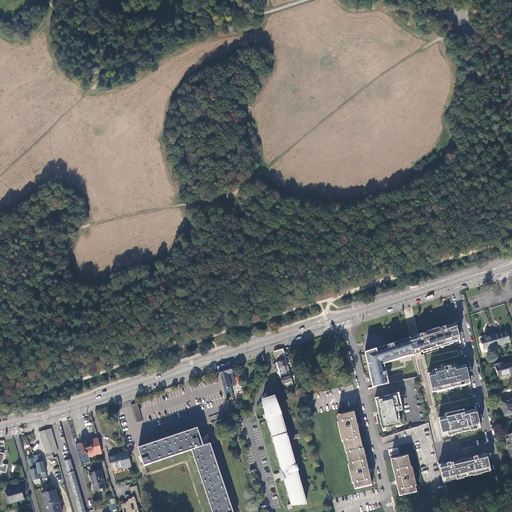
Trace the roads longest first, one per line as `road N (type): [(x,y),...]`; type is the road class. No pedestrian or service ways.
road 1 (primary): [(345,315),(61,410)]
road 2 (residential): [(501,484),(453,280)]
road 3 (residential): [(345,315),(390,511)]
